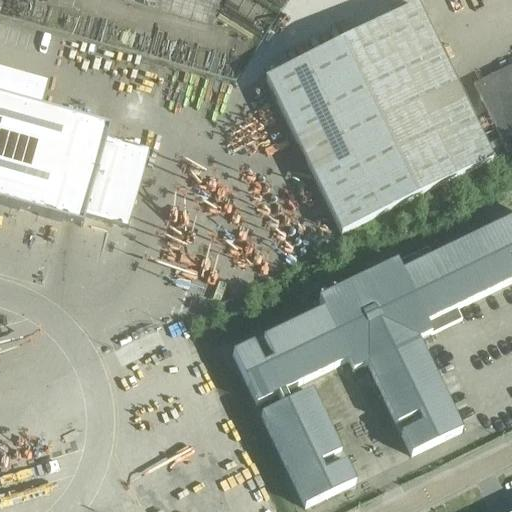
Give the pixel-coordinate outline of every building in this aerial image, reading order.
[(265,83),(302,158),(410,105),(454,83),(417,8),(265,83)] [(511,66),(473,85),(506,154),(511,151),(511,66)] [(410,105),(302,158),(340,236),(492,162),(454,83),(410,105)] [(0,206),(61,224),(62,223),(82,229),(85,219),(127,231),(131,216),(89,204),(103,157),(145,169),(149,154),(107,142),(109,132),(89,127),(89,126),(39,111),(0,100),(0,206)] [(253,347),(232,357),(257,408),(278,398),(283,409),(262,419),(305,511),(355,487),(345,466),(324,476),(319,466),(340,456),(312,396),(290,406),(285,394),(348,364),(353,373),(367,366),(412,459),(461,435),(417,344),(461,323),(456,311),(511,283),(511,271),(507,261),(511,259),(511,222),(402,274),(398,265),(319,302),(324,313),(263,342),(273,363),(263,368),(253,347)]
